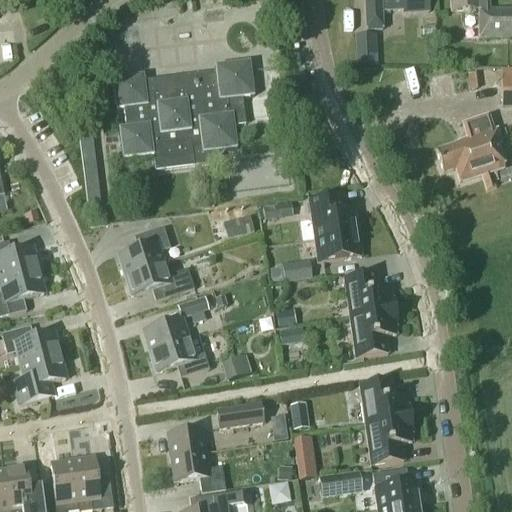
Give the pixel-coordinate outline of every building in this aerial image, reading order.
[(404,15),(429,13),(428,0),(365,0),(367,32),(383,31),(382,14),(404,12),(404,15)] [(511,40),(511,10),(489,11),(488,0),(448,0),(449,15),(476,13),(477,41),(511,40)] [(377,69),(375,36),(353,37),(355,70),(377,69)] [(218,166),(216,153),(237,150),(234,128),(245,127),(241,99),(253,98),(249,63),(215,68),(215,74),(144,82),(143,77),(111,80),(115,112),(122,111),(124,129),(117,130),(121,161),(152,157),(154,174),(218,166)] [(511,78),(501,78),(501,106),(511,106),(511,78)] [(467,143),(435,153),(442,175),(455,171),(459,184),(504,170),(487,118),(462,126),(467,143)] [(99,206),(91,137),(78,139),(86,208),(99,206)] [(341,198),(308,203),(313,243),(357,237),(354,213),(343,215),(341,198)] [(107,225),(105,208),(91,209),(93,226),(107,225)] [(277,208),(262,210),(264,224),(279,221),(277,208)] [(249,218),(222,224),(226,240),(253,233),(249,218)] [(124,278),(163,266),(159,254),(170,250),(163,230),(133,239),(137,251),(117,257),(124,278)] [(360,260),(357,237),(313,243),(317,266),(360,260)] [(0,280),(1,283),(37,274),(31,250),(11,255),(8,244),(0,245),(0,280)] [(308,263),(281,267),(284,286),(311,282),(308,263)] [(167,278),(163,266),(124,278),(131,300),(151,293),(154,305),(193,292),(187,272),(167,278)] [(37,274),(1,283),(4,295),(0,296),(0,320),(26,314),(23,302),(43,297),(37,274)] [(348,321),(394,315),(392,301),(390,301),(389,291),(378,293),(375,276),(342,280),(348,321)] [(204,299),(176,308),(181,321),(208,312),(204,299)] [(289,313),(275,315),(277,329),(291,327),(289,313)] [(396,328),(394,315),(348,321),(354,362),(387,357),(384,340),(395,338),(394,329),(396,328)] [(149,355),(188,343),(181,321),(142,334),(149,355)] [(53,335),(33,340),(30,329),(0,337),(6,358),(16,355),(20,369),(59,359),(53,335)] [(280,348),(303,345),(301,331),(278,334),(280,348)] [(191,354),(188,343),(149,355),(156,376),(176,370),(180,381),(208,371),(202,351),(191,354)] [(220,366),(226,385),(251,377),(245,358),(220,366)] [(20,369),(24,383),(13,385),(19,408),(55,399),(51,386),(65,382),(59,359),(20,369)] [(357,388),(364,429),(410,422),(407,408),(405,408),(404,398),(393,400),(390,383),(357,388)] [(260,406),(214,412),(217,433),(263,426),(260,406)] [(307,418),(290,421),(292,433),(309,430),(307,418)] [(412,435),(410,422),(364,429),(370,469),(403,464),(400,447),(411,445),(410,436),(412,435)] [(285,428),(273,430),(275,443),(287,441),(285,428)] [(170,461),(205,456),(202,432),(166,438),(170,461)] [(293,442),(298,483),(316,481),(311,440),(293,442)] [(173,485),(199,482),(201,497),(225,493),(221,470),(207,472),(205,456),(170,461),(173,485)] [(102,511),(112,511),(108,480),(97,482),(94,461),(72,464),(78,511),(102,511)] [(78,511),(72,464),(50,467),(53,488),(40,489),(43,511),(78,511)] [(291,470),(278,469),(277,482),(290,483),(291,470)] [(43,511),(40,489),(39,484),(27,485),(25,470),(3,473),(8,511),(43,511)] [(0,511),(8,511),(3,473),(0,473),(0,511)] [(361,496),(358,474),(318,480),(321,501),(361,496)] [(377,511),(390,511),(420,508),(417,485),(375,491),(377,511)] [(230,511),(242,509),(245,505),(243,494),(188,502),(189,511),(230,511)]
